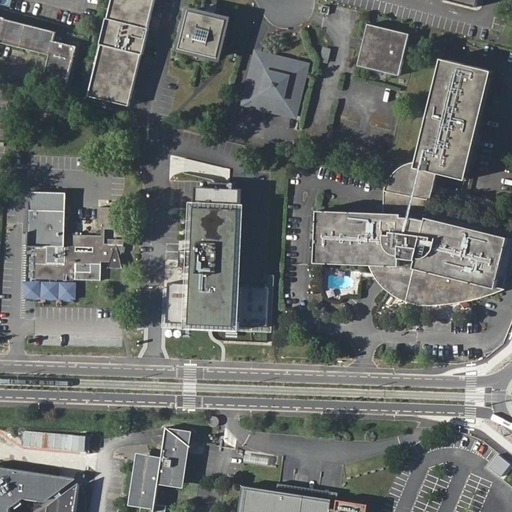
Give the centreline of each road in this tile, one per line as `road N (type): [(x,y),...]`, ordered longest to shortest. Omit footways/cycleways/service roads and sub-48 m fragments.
road 1 (tertiary): [(504,375),(471,381),(0,366)]
road 2 (tertiary): [(0,390),(503,415)]
